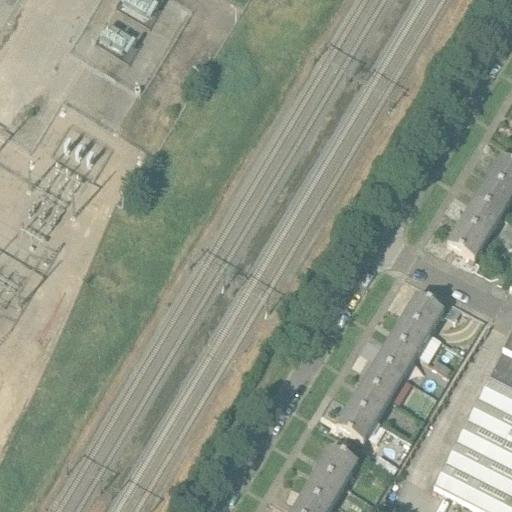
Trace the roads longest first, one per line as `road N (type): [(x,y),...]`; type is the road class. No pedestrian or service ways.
road 1 (residential): [(223,511),(381,249)]
road 2 (residential): [(381,249),(511,33)]
road 3 (residential): [(511,316),(381,249)]
